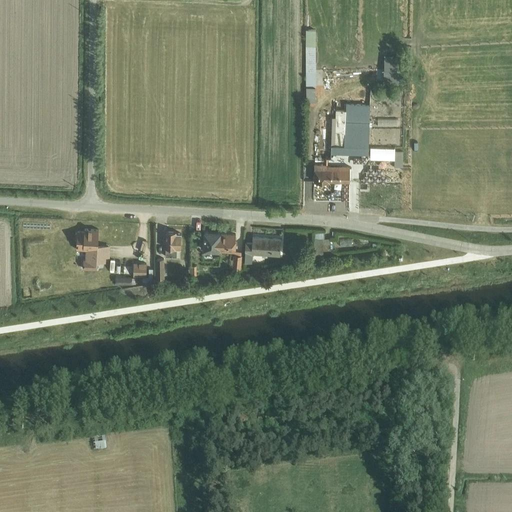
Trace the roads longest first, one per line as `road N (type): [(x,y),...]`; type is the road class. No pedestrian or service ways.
road 1 (unclassified): [(487,249),(0,328)]
road 2 (unclassified): [(90,206),(325,218)]
road 3 (unclassified): [(90,206),(92,0)]
road 4 (unclassified): [(325,218),(511,229)]
road 5 (unclassified): [(325,218),(487,249)]
road 6 (unclassified): [(451,511),(457,356)]
